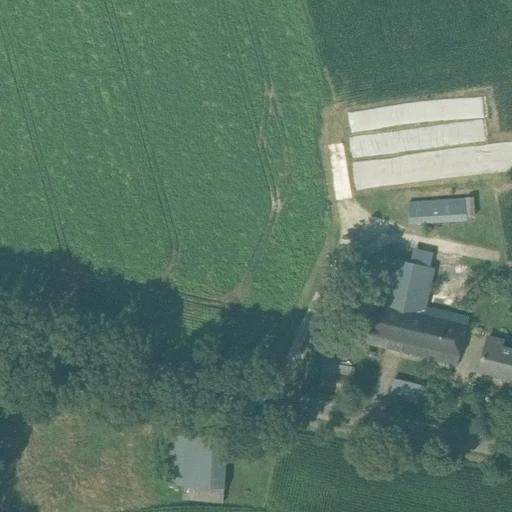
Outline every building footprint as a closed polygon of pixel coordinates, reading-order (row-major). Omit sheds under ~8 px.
[(475,217),(474,197),(410,202),(410,226),(467,221),(466,217),(475,217)] [(370,295),(359,341),(457,366),(469,316),(425,305),(434,268),(393,257),(383,298),(370,295)] [(479,371),(511,379),(511,347),(502,345),(504,338),(489,334),(479,371)] [(324,364),(321,386),(353,391),(355,377),(353,377),(354,368),(347,367),(348,358),(337,356),(336,365),(324,364)] [(394,380),(390,396),(417,403),(421,386),(394,380)] [(171,435),(167,485),(184,486),(183,500),(223,502),(225,469),(226,436),(171,435)]
